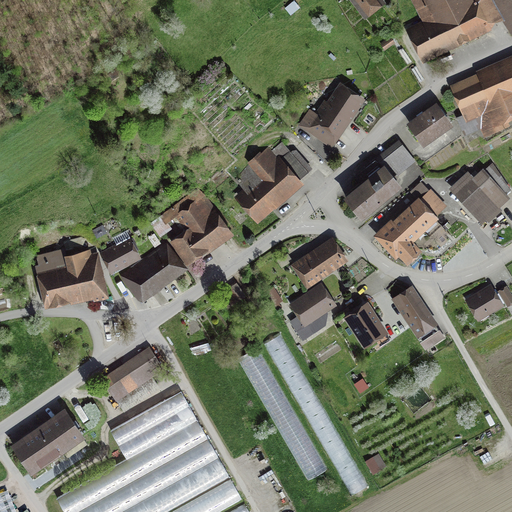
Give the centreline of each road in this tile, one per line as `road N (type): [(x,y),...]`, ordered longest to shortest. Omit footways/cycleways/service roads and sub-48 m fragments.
road 1 (residential): [(511,50),(397,116),(327,191)]
road 2 (unclassified): [(511,252),(459,281),(424,283),(394,271),(345,232)]
road 3 (track): [(424,283),(511,431)]
road 4 (unclassified): [(290,226),(160,314)]
